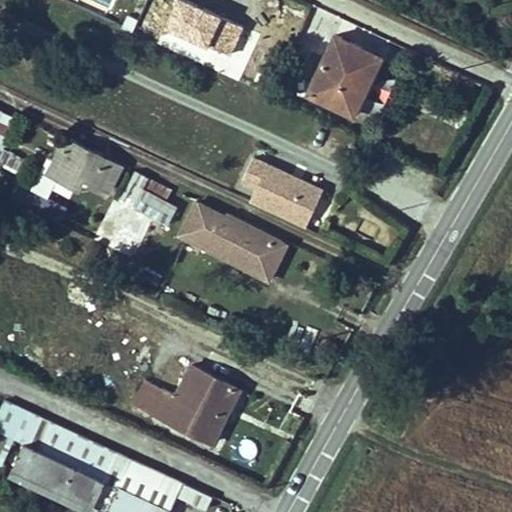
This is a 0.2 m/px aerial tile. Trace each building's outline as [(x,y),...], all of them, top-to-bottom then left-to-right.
[(229,0),(211,39),(208,48),(228,57),(254,0),(229,0)] [(306,92),(355,115),(383,55),(335,32),(306,92)] [(221,73),(228,57),(208,48),(201,63),(221,73)] [(275,64),(242,48),(231,71),(264,87),(275,64)] [(0,109),(0,148),(3,150),(17,117),(0,109)] [(57,177),(84,191),(89,180),(98,158),(100,155),(75,142),(57,177)] [(26,159),(3,150),(0,155),(0,160),(22,169),(26,159)] [(121,167),(100,155),(98,158),(120,169),(121,167)] [(109,190),(120,169),(98,158),(89,180),(109,190)] [(256,159),(245,182),(260,189),(253,202),(309,228),(326,191),(256,159)] [(134,172),(133,174),(148,181),(149,179),(134,172)] [(145,188),(148,181),(133,174),(113,212),(161,237),(178,205),(166,199),(145,188)] [(149,179),(148,181),(170,192),(171,190),(149,179)] [(20,181),(11,197),(48,216),(57,200),(20,181)] [(145,188),(166,199),(170,192),(148,181),(145,188)] [(257,273),(262,262),(273,239),(221,215),(221,216),(191,202),(175,235),(257,273)] [(223,213),(221,215),(273,239),(274,238),(223,213)] [(274,238),(273,239),(287,246),(288,244),(274,238)] [(273,239),(262,262),(276,269),(287,246),(273,239)] [(190,255),(184,265),(206,277),(212,267),(190,255)] [(22,361),(37,370),(62,322),(46,314),(22,361)] [(134,402),(214,442),(241,388),(192,364),(176,396),(145,380),(134,402)] [(0,410),(0,430),(13,436),(24,441),(169,509),(177,495),(184,481),(5,399),(0,410)] [(0,461),(13,436),(0,430),(0,461)] [(167,511),(169,509),(24,441),(9,474),(88,511),(91,504),(107,511),(167,511)] [(212,495),(184,481),(177,495),(206,509),(212,495)]
